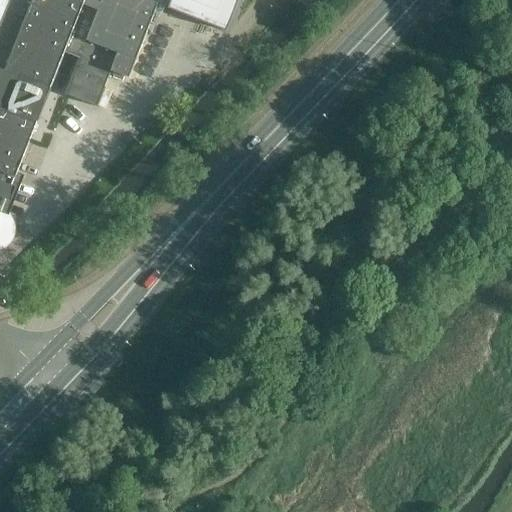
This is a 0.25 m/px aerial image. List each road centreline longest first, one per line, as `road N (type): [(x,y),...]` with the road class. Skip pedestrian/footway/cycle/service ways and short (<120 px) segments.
road 1 (secondary): [(0,442),(98,340),(254,149)]
road 2 (secondary): [(254,149),(223,171),(0,403)]
road 3 (secondary): [(400,0),(254,149)]
